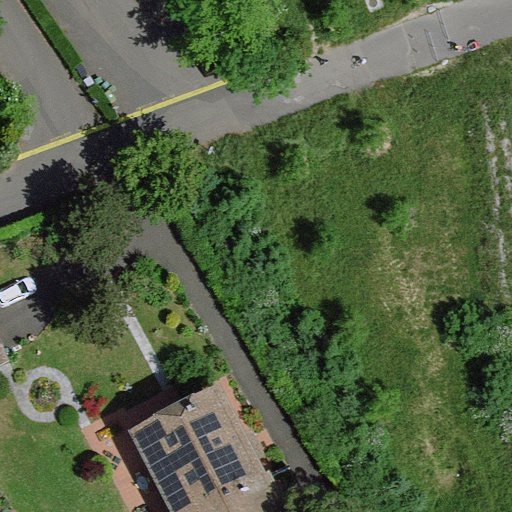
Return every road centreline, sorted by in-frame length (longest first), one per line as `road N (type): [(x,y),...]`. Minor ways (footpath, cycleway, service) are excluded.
road 1 (residential): [(91,0),(173,128),(74,165)]
road 2 (residential): [(0,15),(57,100),(74,165)]
